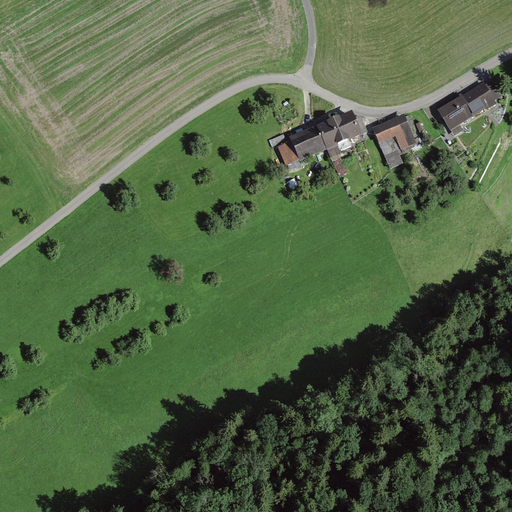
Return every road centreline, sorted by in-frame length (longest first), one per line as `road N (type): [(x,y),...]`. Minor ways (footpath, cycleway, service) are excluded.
road 1 (unclassified): [(0,263),(210,101),(261,79),(304,82)]
road 2 (unclassified): [(304,82),(349,106),(388,112),(511,55)]
